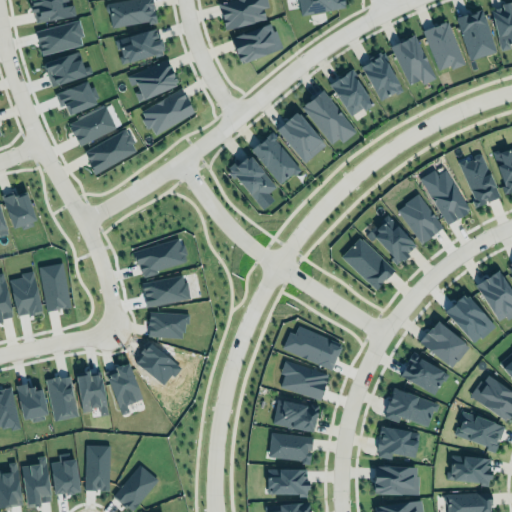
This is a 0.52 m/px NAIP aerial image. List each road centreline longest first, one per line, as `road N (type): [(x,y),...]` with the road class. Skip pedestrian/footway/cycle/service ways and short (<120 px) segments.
road 1 (tertiary): [(511,88),(417,124),(351,169),(295,227),(252,294),(223,369),(210,448),(211,511)]
road 2 (residential): [(406,0),(324,45),(207,140),(83,223)]
road 3 (residential): [(332,511),(331,442),(350,379),(383,316),(442,254),(511,218)]
road 4 (residential): [(0,52),(30,141),(83,223),(112,334)]
road 5 (residential): [(179,160),(248,245),(383,316)]
road 6 (residential): [(236,116),(207,73),(183,0)]
